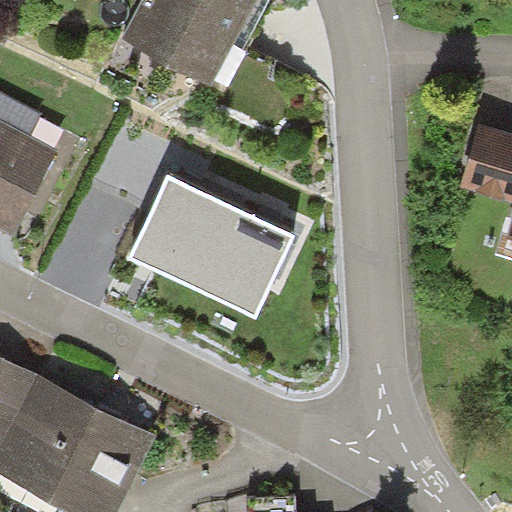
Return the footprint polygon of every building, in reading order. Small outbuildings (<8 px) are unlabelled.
[(146,0),(126,39),(210,82),(252,0),(146,0)] [(53,123),(0,95),(0,211),(14,219),(52,149),(42,144),(53,123)] [(511,233),(511,127),(476,114),(459,170),(511,188),(511,213),(506,232),(511,233)] [(171,187),(136,261),(253,316),(288,242),(171,187)] [(114,511),(149,445),(0,368),(0,451),(1,452),(0,453),(0,478),(65,511),(114,511)]
